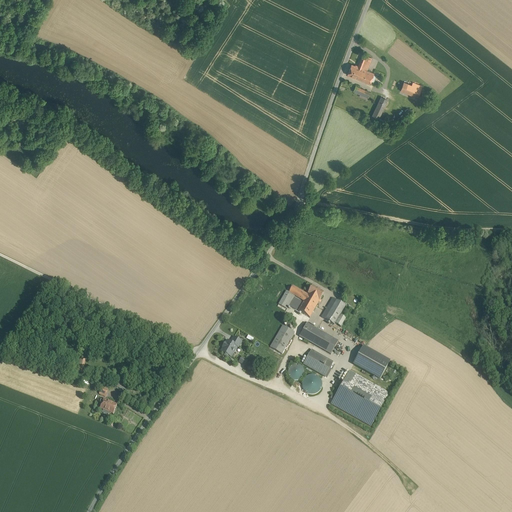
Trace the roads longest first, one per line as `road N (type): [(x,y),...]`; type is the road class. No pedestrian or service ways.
road 1 (unclassified): [(91,511),(287,226),(369,0)]
road 2 (track): [(0,252),(315,407)]
road 3 (track): [(511,232),(431,227),(299,199)]
